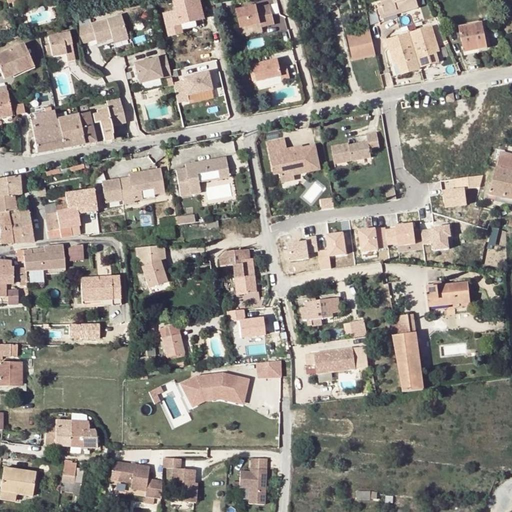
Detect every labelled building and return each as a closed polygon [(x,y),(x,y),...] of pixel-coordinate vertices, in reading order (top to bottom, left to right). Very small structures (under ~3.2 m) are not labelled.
[(181,33),(180,27),(179,24),(195,21),(202,19),(197,0),(186,0),(173,3),(175,12),(163,14),(168,36),(181,33)] [(415,0),(380,0),(383,8),(379,9),(381,18),(418,7),(415,0)] [(257,5),(237,9),(241,29),(262,24),(263,27),(275,24),(271,4),(257,8),(257,5)] [(120,20),(83,29),(86,44),(93,42),(95,45),(110,41),(124,38),(120,20)] [(482,22),(459,27),(463,52),(478,50),(487,48),(482,22)] [(409,32),(419,68),(438,62),(436,52),(434,47),(438,46),(431,26),(409,32)] [(375,55),(369,30),(347,35),(352,60),(375,55)] [(409,32),(386,39),(393,59),(396,58),(401,74),(420,68),(419,68),(409,32)] [(48,39),(50,45),(52,57),(53,57),(65,54),(67,62),(75,61),(69,34),(48,39)] [(111,47),(126,43),(124,38),(110,41),(111,47)] [(20,44),(0,49),(0,74),(16,70),(15,66),(25,63),(20,44)] [(169,76),(164,56),(132,63),(137,84),(169,76)] [(278,59),(253,65),(257,82),(281,76),(282,80),(290,79),(287,63),(279,64),(278,59)] [(185,96),(212,91),(208,72),(182,76),(185,96)] [(260,89),(282,83),(280,77),(258,83),(260,89)] [(0,117),(12,115),(10,107),(7,93),(0,93),(0,117)] [(120,98),(106,101),(112,125),(125,123),(120,98)] [(15,105),(17,114),(25,113),(22,104),(15,105)] [(64,148),(58,120),(56,120),(54,111),(52,112),(51,108),(45,109),(46,113),(31,117),(37,153),(64,148)] [(97,142),(91,116),(90,113),(88,113),(78,116),(84,144),(97,142)] [(78,116),(58,120),(64,148),(84,144),(78,116)] [(348,144),(331,147),(334,164),(371,158),(369,150),(379,149),(377,133),(367,135),(368,142),(349,146),(348,144)] [(283,139),(266,143),(271,166),(280,164),(281,169),(279,173),(281,183),(294,180),(293,175),(296,170),(313,166),(311,158),(316,156),(314,145),(302,148),(301,146),(291,149),(291,150),(286,151),(286,150),(283,139)] [(496,167),(511,170),(511,155),(499,152),(496,167)] [(180,194),(201,191),(199,181),(198,173),(217,169),(218,177),(228,175),(225,155),(186,162),(186,167),(176,168),(180,194)] [(296,170),(293,175),(319,169),(316,156),(311,158),(313,166),(296,170)] [(85,168),(84,163),(69,166),(70,171),(85,168)] [(489,194),(497,196),(511,199),(511,170),(496,167),(489,194)] [(161,168),(149,170),(150,174),(145,174),(144,171),(129,173),(129,177),(119,178),(122,200),(122,203),(133,202),(133,200),(132,191),(141,190),(153,188),(153,194),(164,193),(161,168)] [(199,181),(218,177),(217,169),(198,173),(199,181)] [(14,196),(18,196),(21,195),(20,175),(0,178),(0,213),(1,213),(9,213),(9,216),(19,214),(29,212),(28,209),(21,210),(16,211),(14,196)] [(482,176),(455,178),(455,188),(482,186),(482,176)] [(122,200),(119,178),(102,181),(105,202),(122,200)] [(394,187),(385,189),(387,202),(397,200),(394,187)] [(30,190),(31,203),(40,202),(39,198),(44,197),(42,188),(30,190)] [(443,190),(444,209),(466,207),(465,188),(443,190)] [(94,189),(65,193),(66,195),(66,200),(67,202),(68,210),(55,212),(60,230),(61,236),(61,238),(73,236),(71,229),(79,228),(80,227),(78,216),(78,208),(96,206),(94,189)] [(142,198),(141,190),(132,191),(133,200),(142,198)] [(443,209),(442,195),(432,196),(433,210),(443,209)] [(67,202),(44,205),(48,231),(60,230),(55,212),(68,210),(67,202)] [(97,214),(96,206),(78,208),(78,216),(97,214)] [(19,214),(23,243),(34,243),(29,212),(19,214)] [(14,243),(9,216),(9,213),(1,213),(1,243),(14,243)] [(23,243),(19,214),(9,216),(14,243),(23,243)] [(182,217),(183,224),(195,223),(194,216),(182,217)] [(160,219),(161,227),(171,226),(171,218),(160,219)] [(477,247),(484,220),(475,218),(471,234),(472,235),(469,245),(477,247)] [(358,229),(360,251),(398,248),(398,247),(417,246),(415,224),(358,229)] [(448,226),(436,227),(437,250),(449,249),(448,226)] [(80,235),(79,228),(71,229),(73,236),(80,235)] [(174,231),(159,232),(160,240),(175,238),(174,231)] [(317,252),(320,270),(331,268),(330,257),(346,255),(343,232),(325,235),(327,250),(317,252)] [(317,239),(289,243),(291,261),(310,259),(310,253),(318,252),(317,239)] [(65,269),(62,245),(46,246),(50,270),(65,269)] [(498,252),(482,248),(477,247),(469,245),(464,262),(494,269),(498,252)] [(50,270),(46,246),(43,246),(43,249),(43,252),(40,252),(39,260),(30,260),(32,268),(39,268),(39,270),(50,270)] [(75,246),(69,249),(69,260),(83,260),(83,246),(75,246)] [(149,289),(167,283),(160,261),(165,259),(164,246),(160,246),(136,248),(149,289)] [(250,259),(249,249),(241,250),(242,260),(250,259)] [(30,260),(29,250),(22,250),(24,261),(25,269),(32,268),(30,260)] [(32,252),(31,250),(29,250),(30,260),(39,260),(40,252),(37,252),(32,252)] [(242,260),(241,250),(230,252),(224,258),(225,266),(234,265),(237,295),(256,293),(254,276),(249,276),(248,273),(254,272),(253,259),(250,259),(242,260)] [(11,261),(0,260),(0,284),(5,284),(13,284),(13,268),(11,268),(11,261)] [(81,280),(82,302),(113,300),(112,278),(81,280)] [(167,283),(149,289),(151,294),(169,288),(167,283)] [(433,287),(425,288),(428,312),(470,308),(468,283),(442,286),(441,283),(433,283),(433,287)] [(0,302),(9,303),(8,291),(5,291),(5,298),(0,297),(0,302)] [(17,292),(8,291),(9,303),(9,304),(17,304),(17,292)] [(339,298),(306,302),(306,307),(301,308),(303,319),(306,319),(311,318),(312,321),(319,319),(333,317),(332,313),(341,312),(339,298)] [(240,339),(265,337),(263,317),(245,319),(245,309),(227,311),(228,322),(238,321),(240,339)] [(393,336),(415,333),(413,315),(398,317),(399,322),(391,323),(393,336)] [(351,322),(353,331),(354,338),(367,335),(364,321),(351,322)] [(177,325),(160,329),(167,358),(184,354),(177,325)] [(121,326),(102,329),(103,338),(123,335),(121,326)] [(402,392),(423,389),(415,333),(393,336),(397,359),(402,392)] [(18,345),(0,344),(0,359),(3,360),(3,357),(17,357),(18,345)] [(314,353),(317,374),(356,369),(353,348),(314,353)] [(280,361),(266,362),(267,379),(282,377),(280,361)] [(267,379),(266,362),(258,363),(259,380),(267,379)] [(21,364),(0,363),(0,383),(20,385),(21,364)] [(244,401),(249,379),(223,373),(217,373),(217,376),(213,376),(213,374),(197,376),(181,384),(184,389),(186,388),(189,393),(194,391),(199,403),(220,395),(244,401)] [(158,387),(147,393),(152,405),(158,402),(154,394),(160,392),(158,387)] [(244,404),(244,401),(220,395),(199,403),(194,391),(189,393),(186,388),(184,389),(194,412),(205,405),(221,399),(244,404)] [(55,446),(56,421),(47,420),(45,446),(55,446)] [(72,421),(56,421),(55,446),(71,447),(72,421)] [(87,422),(72,421),(71,447),(81,448),(81,430),(89,430),(93,430),(89,424),(87,422)] [(90,448),(93,430),(89,430),(81,430),(81,448),(90,448)] [(270,458),(255,457),(254,470),(243,470),(242,487),(253,487),(252,504),(268,504),(270,458)] [(184,460),(167,458),(166,469),(176,470),(174,489),(178,490),(177,503),(197,505),(199,505),(199,489),(197,489),(197,483),(197,470),(183,470),(184,460)] [(70,462),(65,461),(63,475),(75,476),(76,467),(71,467),(72,462),(70,462)] [(163,499),(165,482),(150,481),(151,468),(115,465),(113,483),(134,485),(134,491),(149,492),(148,498),(163,499)] [(35,473),(3,469),(0,491),(14,494),(31,496),(35,473)] [(0,498),(14,500),(14,494),(0,491),(0,495),(0,498)]
